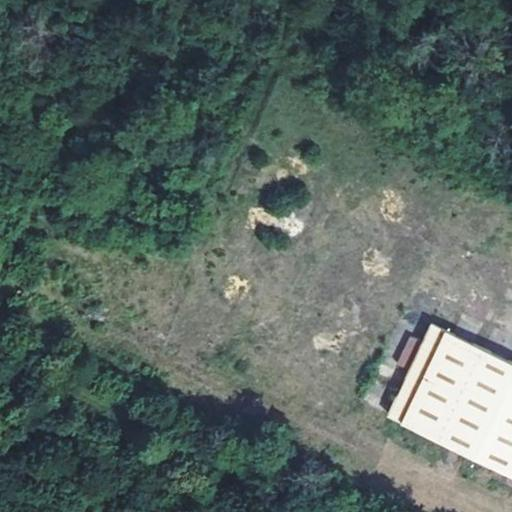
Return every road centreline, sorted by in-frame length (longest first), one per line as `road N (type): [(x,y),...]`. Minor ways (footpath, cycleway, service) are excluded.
road 1 (track): [(503,511),(137,330)]
road 2 (track): [(0,349),(330,511)]
